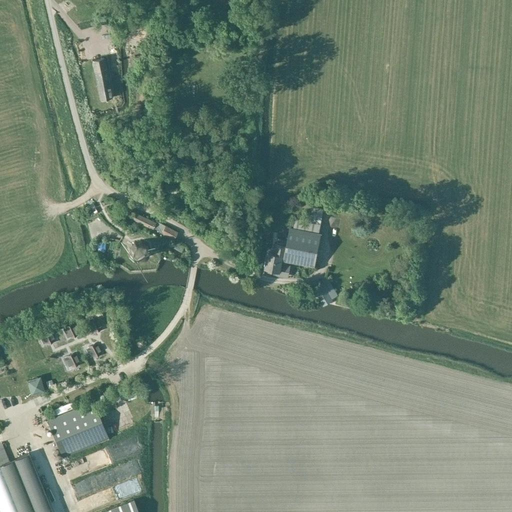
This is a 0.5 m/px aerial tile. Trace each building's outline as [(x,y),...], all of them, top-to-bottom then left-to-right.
[(95,42),(117,38),(116,29),(93,33),(95,42)] [(206,64),(206,56),(196,56),(196,64),(206,64)] [(100,100),(112,98),(107,69),(104,57),(92,60),(100,100)] [(115,203),(112,209),(120,214),(123,208),(115,203)] [(156,222),(134,212),(133,213),(131,212),(128,217),(131,218),(130,219),(152,230),(153,228),(156,222)] [(162,232),(165,226),(156,221),(156,222),(153,228),(162,232)] [(162,232),(161,234),(174,240),(177,232),(165,226),(162,232)] [(269,252),(265,269),(274,271),(273,275),(288,278),(291,265),(281,263),(282,260),(315,266),(322,232),(320,232),(294,227),(290,226),(287,244),(277,242),(275,253),(269,252)] [(134,242),(131,249),(133,257),(139,260),(140,260),(146,258),(147,257),(150,251),(148,244),(142,241),(134,242)] [(338,295),(328,277),(310,286),(313,290),(312,293),(304,291),(302,294),(302,295),(320,300),(321,302),(323,306),(327,303),(332,300),(333,300),(332,299),(338,295)] [(90,324),(88,325),(92,331),(93,331),(94,333),(102,329),(101,327),(102,326),(99,320),(98,320),(96,318),(89,322),(90,324)] [(73,323),(65,327),(67,330),(65,330),(68,337),(69,336),(71,339),(79,335),(77,332),(78,331),(76,325),(74,326),(73,323)] [(43,336),(41,336),(44,343),(46,342),(47,345),(48,345),(55,342),(54,339),(55,338),(52,332),(51,332),(50,330),(48,331),(42,333),(43,336)] [(95,343),(88,347),(89,349),(88,350),(91,356),(92,355),(94,358),(101,354),(100,352),(101,351),(98,345),(97,345),(95,343)] [(68,359),(66,360),(69,366),(71,365),(72,368),(80,364),(79,361),(80,361),(77,355),(76,355),(74,352),(66,356),(68,359)] [(22,379),(27,393),(37,389),(32,375),(22,379)] [(49,413),(67,406),(64,400),(46,407),(49,413)] [(47,420),(48,421),(62,457),(109,438),(94,400),(47,420)] [(131,441),(59,459),(63,474),(135,456),(131,441)] [(52,511),(29,453),(9,461),(2,443),(0,443),(0,511),(52,511)] [(104,470),(107,481),(131,475),(128,464),(104,470)] [(73,511),(74,511),(137,493),(132,479),(70,498),(73,511)] [(138,511),(134,500),(102,511),(138,511)]
